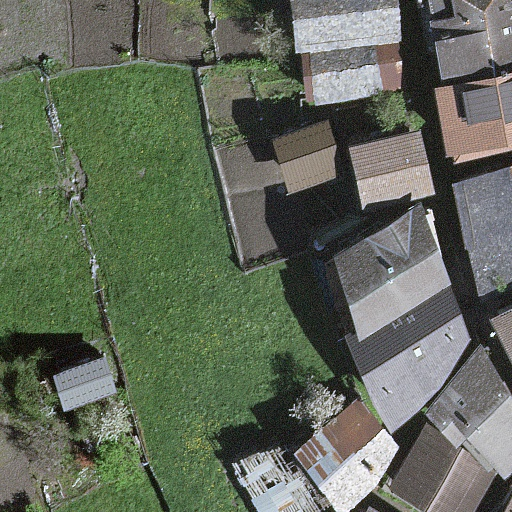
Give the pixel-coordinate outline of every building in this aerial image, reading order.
[(393,0),(282,0),(289,56),(399,43),(393,0)] [(511,0),(420,0),(433,64),(511,49),(511,0)] [(391,54),(304,74),(313,113),(400,93),(391,54)] [(511,65),(429,80),(442,151),(511,138),(511,65)] [(323,126),(262,147),(277,191),(338,170),(323,126)] [(414,135),(345,149),(357,206),(425,192),(414,135)] [(511,163),(445,179),(465,273),(511,262),(511,163)] [(421,209),(338,258),(362,330),(448,283),(421,209)] [(362,330),(349,337),(393,428),(439,385),(467,339),(448,283),(362,330)] [(511,296),(491,306),(511,350),(511,296)] [(511,403),(482,351),(431,417),(504,475),(511,465),(511,403)] [(103,356),(39,372),(49,411),(113,395),(103,356)] [(360,403),(299,454),(342,511),(373,485),(396,447),(360,403)] [(430,430),(394,487),(434,511),(469,511),(495,471),(430,430)] [(511,511),(511,493),(497,511),(511,511)]
